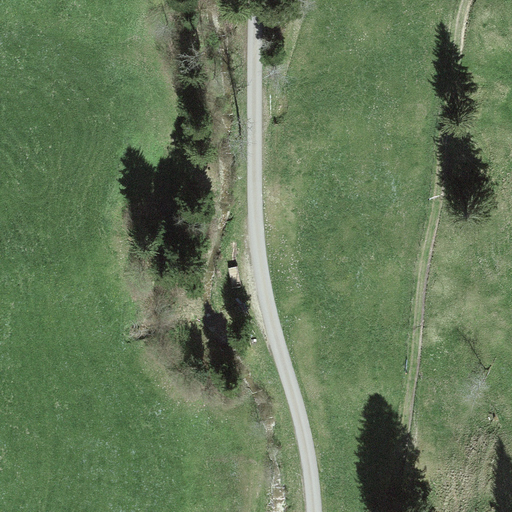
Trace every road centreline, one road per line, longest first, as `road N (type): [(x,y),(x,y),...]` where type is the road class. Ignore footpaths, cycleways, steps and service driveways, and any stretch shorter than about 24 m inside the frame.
road 1 (unclassified): [(312,511),(303,431),(274,336),(256,224),(256,0)]
road 2 (track): [(394,511),(466,0)]
